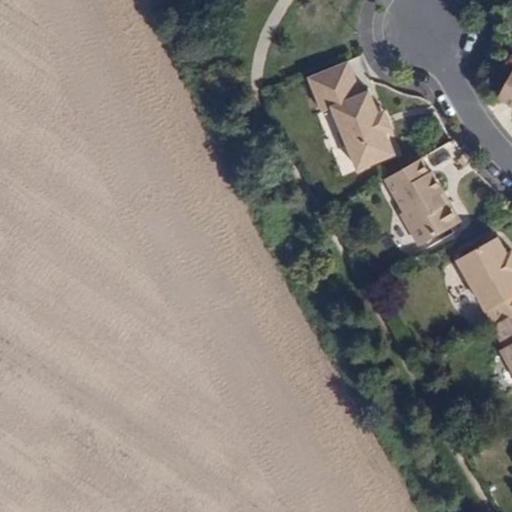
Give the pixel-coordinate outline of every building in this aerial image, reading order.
[(351,58),(310,75),(325,110),(335,106),(344,126),(340,132),(345,142),(351,145),(361,167),(398,152),(389,129),(381,111),(372,88),(364,91),(351,58)] [(511,75),(501,96),(511,102),(511,75)] [(381,111),(389,129),(395,127),(388,108),(381,111)] [(422,156),(386,177),(404,209),(404,215),(417,239),(425,241),(461,220),(450,199),(447,201),(442,192),(445,191),(433,169),(430,170),(422,156)] [(450,199),(445,191),(442,192),(447,201),(450,199)] [(511,313),(511,259),(508,253),(498,235),(459,258),(495,323),(511,313)] [(511,313),(495,323),(492,324),(505,347),(501,351),(511,369),(511,313)]
